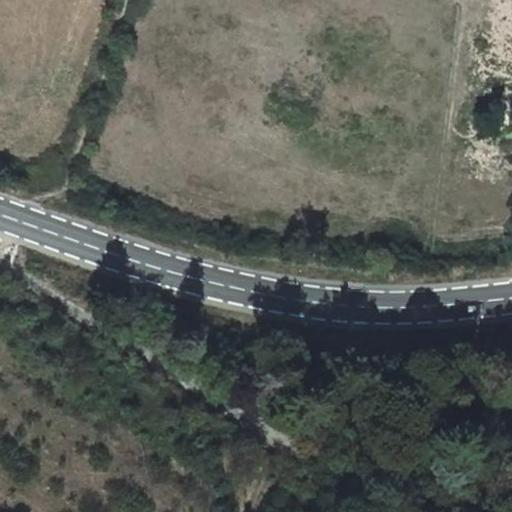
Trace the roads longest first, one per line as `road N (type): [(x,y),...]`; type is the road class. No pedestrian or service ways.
road 1 (unclassified): [(0,254),(22,283),(109,346),(284,440),(511,502)]
road 2 (secondary): [(511,299),(311,306),(235,293),(0,220)]
